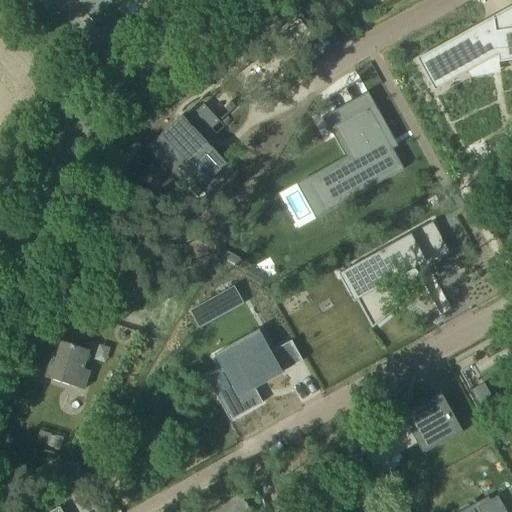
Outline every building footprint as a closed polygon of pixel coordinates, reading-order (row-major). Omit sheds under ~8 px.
[(511,30),(493,32),(492,23),(480,30),(479,27),(419,61),(417,58),(416,59),(433,91),(435,90),(433,88),(464,70),(495,53),(496,63),(511,61),(511,30)] [(178,112),(114,173),(116,174),(128,162),(145,179),(163,162),(166,166),(182,151),(197,166),(193,169),(204,180),(224,161),(199,135),(232,103),(227,98),(226,99),(230,103),(215,117),(201,102),(217,87),(216,86),(183,117),(178,112)] [(352,163),(310,187),(326,215),(401,173),(366,112),(333,130),(352,163)] [(392,283),(422,267),(424,271),(447,258),(430,227),(335,278),(336,279),(339,277),(349,296),(360,290),(379,324),(395,311),(382,285),(391,280),(392,283)] [(267,265),(244,278),(263,289),(277,282),(267,265)] [(234,287),(189,311),(191,315),(193,314),(191,312),(218,297),(227,313),(243,304),(234,287)] [(58,369),(54,381),(83,390),(89,371),(82,369),(88,351),(57,341),(48,366),(58,369)] [(262,405),(253,390),(258,387),(257,384),(263,381),(264,383),(279,375),(267,355),(262,347),(222,371),(234,391),(221,399),(233,420),(229,422),(230,424),(262,405)] [(346,451),(347,450),(346,449),(313,467),(321,481),(327,478),(330,483),(349,473),(351,475),(357,472),(360,477),(379,466),(381,469),(399,458),(404,467),(423,457),(402,419),(389,427),(388,426),(364,439),(365,440),(368,439),(371,444),(349,456),(346,451)] [(248,511),(240,496),(211,511),(248,511)] [(510,511),(504,501),(485,511),(481,505),(480,506),(483,511),(510,511)]
